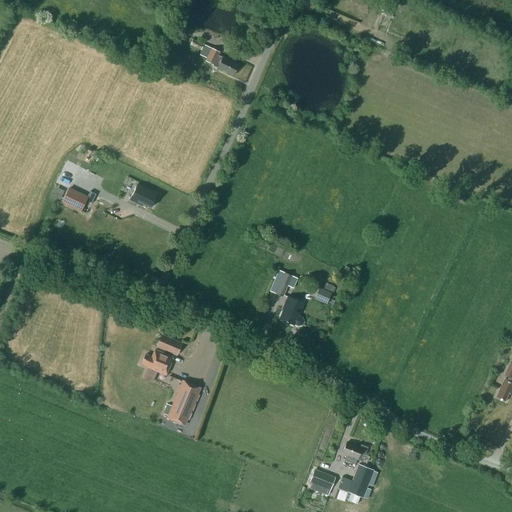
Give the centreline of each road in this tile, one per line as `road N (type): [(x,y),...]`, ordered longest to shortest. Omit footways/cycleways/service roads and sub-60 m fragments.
road 1 (unclassified): [(511,473),(440,446),(337,383),(151,305)]
road 2 (unclassified): [(151,305),(264,56),(301,0)]
road 3 (unclassified): [(151,305),(1,245)]
